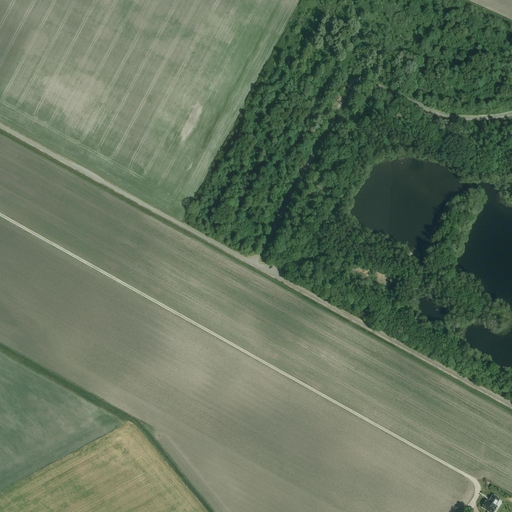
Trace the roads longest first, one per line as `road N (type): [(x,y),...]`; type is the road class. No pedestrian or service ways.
road 1 (unclassified): [(511,114),(452,118),(353,83),(253,264)]
road 2 (unclassified): [(253,264),(0,126)]
road 3 (unclassified): [(270,274),(511,406)]
